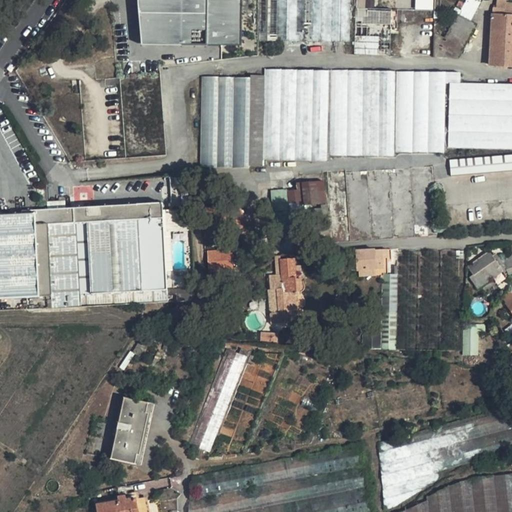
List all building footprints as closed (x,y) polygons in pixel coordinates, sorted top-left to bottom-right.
[(239,0),(137,0),(138,43),(158,47),(240,46),(239,0)] [(261,0),(261,40),(349,41),(350,0),(261,0)] [(468,16),(475,0),(462,0),(458,11),(468,16)] [(501,0),(494,0),(493,0),(494,8),(501,8),(501,2),(501,0)] [(511,2),(501,2),(501,8),(501,13),(511,13),(511,2)] [(412,9),(354,8),(354,54),(430,55),(431,10),(412,9)] [(457,56),(474,19),(468,16),(458,11),(442,45),(437,55),(457,56)] [(489,64),(511,64),(511,13),(501,13),(491,13),(489,64)] [(442,45),(431,44),(430,55),(437,55),(442,45)] [(329,65),(265,65),(265,72),(265,152),(328,154),(328,148),(329,70),(329,65)] [(452,76),(452,72),(329,70),(328,148),(388,149),(388,143),(450,143),(450,140),(452,76)] [(265,152),(265,72),(201,72),(199,161),(265,162),(265,152)] [(511,140),(511,77),(452,76),(450,140),(511,140)] [(511,154),(450,160),(451,176),(511,171),(511,154)] [(332,241),(435,229),(431,156),(324,168),(332,241)] [(321,179),(304,181),(305,202),(323,200),(321,179)] [(287,188),(272,190),(274,208),(289,207),(287,188)] [(163,203),(0,213),(0,298),(52,295),(52,308),(167,303),(167,293),(163,203)] [(205,206),(206,235),(229,235),(228,205),(205,206)] [(323,206),(273,211),(275,231),(325,224),(323,206)] [(233,244),(206,247),(208,268),(236,266),(233,244)] [(385,247),(357,249),(358,267),(387,264),(386,256),(385,247)] [(501,267),(495,257),(488,247),(467,262),(473,272),(470,274),(477,284),(501,267)] [(511,270),(511,251),(503,255),(510,271),(511,270)] [(295,258),(282,259),(283,275),(284,282),(285,287),(280,287),(281,311),(274,312),(275,321),(301,320),(295,258)] [(382,312),(396,312),(397,274),(382,274),(382,312)] [(270,283),(284,282),(283,275),(269,276),(270,283)] [(273,288),(274,312),(281,311),(280,287),(273,288)] [(185,293),(167,293),(167,303),(197,301),(196,288),(185,288),(185,293)] [(511,289),(502,296),(511,310),(511,289)] [(477,328),(462,328),(463,355),(479,354),(477,328)] [(226,348),(189,444),(211,452),(247,357),(226,348)] [(329,401),(313,440),(354,432),(432,415),(424,378),(329,401)] [(124,398),(112,458),(140,464),(153,404),(124,398)] [(380,443),(385,506),(406,502),(437,482),(436,474),(511,452),(511,430),(507,408),(380,443)] [(427,501),(403,511),(511,511),(511,474),(482,477),(459,482),(427,498),(427,501)] [(118,500),(98,503),(98,511),(139,511),(138,500),(137,498),(126,499),(125,494),(117,496),(118,500)] [(175,497),(158,500),(161,511),(178,509),(175,497)] [(138,500),(139,511),(153,511),(151,498),(138,500)]
